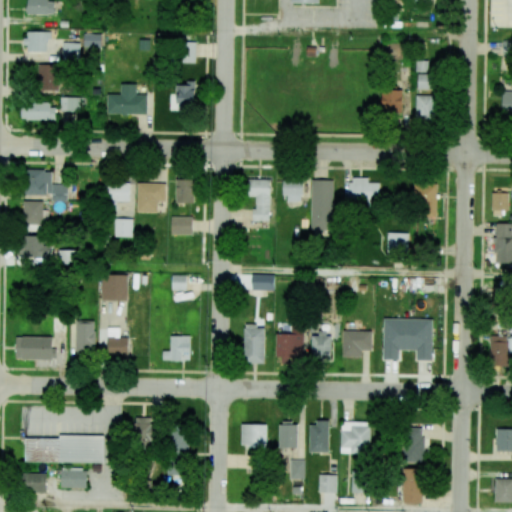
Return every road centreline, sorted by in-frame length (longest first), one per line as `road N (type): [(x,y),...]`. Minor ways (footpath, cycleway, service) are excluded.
road 1 (residential): [(217,511),(227,0)]
road 2 (residential): [(0,146),(511,155)]
road 3 (residential): [(460,511),(469,0)]
road 4 (residential): [(0,385),(511,394)]
